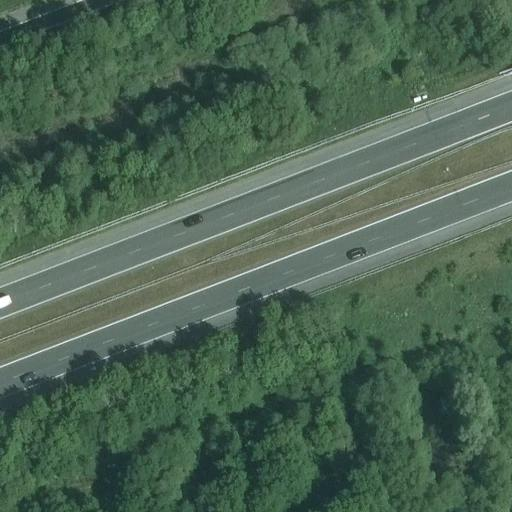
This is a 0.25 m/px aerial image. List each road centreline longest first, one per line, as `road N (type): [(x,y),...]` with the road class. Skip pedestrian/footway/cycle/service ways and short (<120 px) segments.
road 1 (motorway): [(0,383),(511,186)]
road 2 (motorway): [(511,106),(0,302)]
